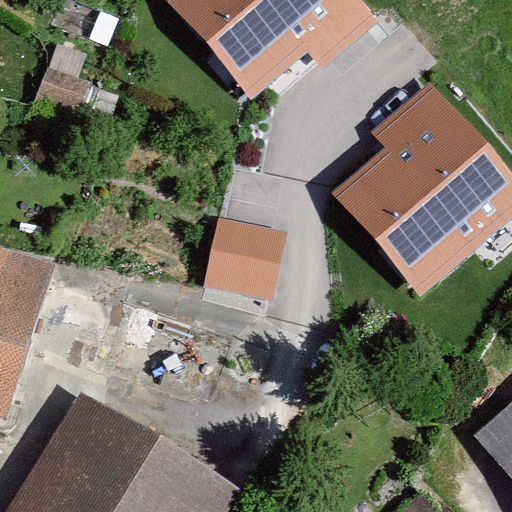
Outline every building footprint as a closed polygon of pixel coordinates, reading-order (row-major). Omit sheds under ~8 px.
[(213,0),(159,45),(246,148),(355,56),(307,0),(213,0)] [(52,51),(50,95),(82,96),(84,53),(52,51)] [(509,242),(438,159),(331,248),(401,332),(509,242)] [(280,297),(290,227),(221,217),(211,287),(280,297)] [(0,379),(37,265),(0,255),(0,379)] [(0,511),(214,511),(223,498),(66,405),(0,511)] [(511,511),(511,422),(454,472),(488,511),(511,511)] [(415,511),(405,500),(389,511),(415,511)]
